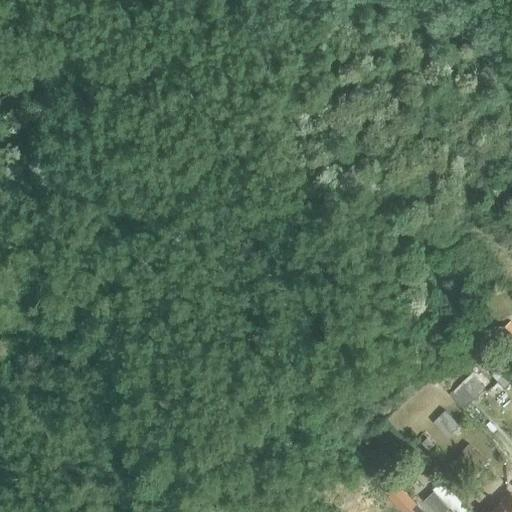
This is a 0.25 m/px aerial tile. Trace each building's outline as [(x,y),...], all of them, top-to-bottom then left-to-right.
[(511,320),(511,319),(497,334),(511,348),(511,320)] [(511,377),(501,366),(492,375),(505,388),(511,380),(511,377)] [(450,393),(464,407),(485,388),(471,374),(450,393)] [(435,421),(450,435),(461,424),(447,409),(435,421)] [(427,438),(422,443),(428,450),(434,444),(427,438)] [(453,460),(471,478),(488,460),(470,443),(453,460)] [(433,488),(455,511),(468,511),(471,510),(442,480),(433,488)] [(511,511),(511,493),(490,511),(511,511)] [(424,511),(416,503),(406,511),(424,511)]
